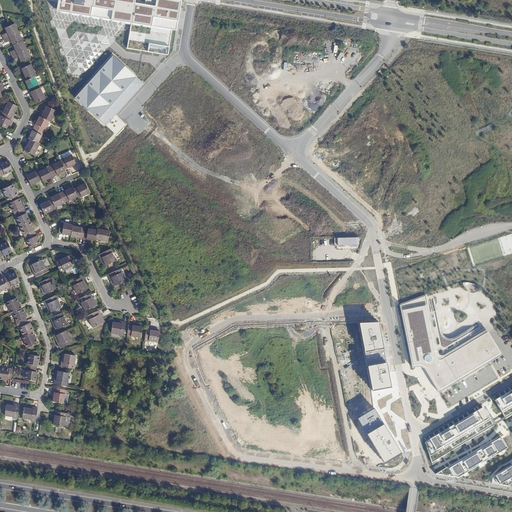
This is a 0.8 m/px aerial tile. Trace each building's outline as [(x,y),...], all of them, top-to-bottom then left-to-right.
[(180,0),(56,0),(55,10),(131,23),(127,47),(167,54),(171,29),(177,29),(180,0)] [(2,35),(4,39),(19,32),(15,23),(5,28),(7,33),(2,35)] [(19,32),(4,39),(5,43),(11,40),(13,45),(23,40),(19,32)] [(23,40),(13,45),(15,50),(10,52),(12,56),(27,49),(23,40)] [(27,49),(12,56),(13,60),(19,57),(21,62),(31,57),(27,49)] [(144,83),(113,55),(75,98),(105,125),(144,83)] [(21,69),(27,80),(35,76),(36,75),(31,64),(21,69)] [(27,80),(25,81),(29,89),(38,84),(35,76),(27,80)] [(40,87),(30,92),(32,95),(32,96),(35,103),(45,99),(40,87)] [(2,112),(12,117),(18,106),(8,101),(2,112)] [(46,106),(41,117),(49,121),(51,122),(56,111),(46,106)] [(0,125),(6,129),(12,117),(2,112),(0,117),(0,125)] [(41,117),(39,116),(34,127),(43,132),(49,121),(41,117)] [(43,132),(34,127),(28,138),(30,139),(38,143),(43,132)] [(38,143),(30,139),(24,150),(34,155),(40,144),(38,143)] [(60,159),(61,161),(65,169),(76,164),(71,154),(70,151),(61,154),(63,158),(60,159)] [(0,172),(1,176),(13,170),(8,161),(0,164),(0,172)] [(61,161),(50,166),(54,176),(66,171),(65,169),(61,161)] [(38,172),(42,180),(43,182),(54,176),(50,166),(38,172)] [(26,175),(31,185),(42,180),(38,172),(37,170),(26,175)] [(90,193),(85,183),(74,188),(77,197),(78,198),(90,193)] [(3,189),(8,200),(18,196),(12,184),(7,187),(3,189)] [(74,188),(73,187),(62,192),(66,202),(77,197),(74,188)] [(66,202),(62,192),(50,197),(51,199),(55,207),(66,202)] [(9,203),(15,215),(24,210),(19,199),(9,203)] [(51,199),(40,204),(44,214),(56,209),(55,207),(51,199)] [(20,226),(30,221),(24,210),(15,215),(20,226)] [(20,226),(25,237),(35,233),(30,221),(20,226)] [(73,224),(60,222),(58,233),(71,235),(72,226),(73,224)] [(72,226),(71,235),(71,236),(83,238),(85,228),(72,226)] [(97,230),(85,228),(83,238),(95,240),(95,239),(97,230)] [(109,231),(97,229),(97,230),(95,239),(108,241),(109,231)] [(25,237),(30,249),(40,244),(35,233),(25,237)] [(0,255),(1,257),(12,251),(7,242),(0,244),(0,255)] [(112,253),(110,249),(98,255),(100,258),(102,257),(106,266),(115,261),(111,253),(112,253)] [(58,258),(54,260),(59,270),(61,273),(64,271),(64,270),(72,266),(67,256),(59,260),(58,258)] [(36,273),(34,273),(36,277),(49,271),(47,267),(46,268),(42,260),(32,264),(36,273)] [(119,269),(108,274),(109,278),(111,277),(115,285),(124,281),(120,273),(121,272),(119,269)] [(20,282),(15,272),(4,278),(8,287),(20,282)] [(85,280),(83,276),(70,282),(72,286),(73,285),(77,294),(87,289),(83,281),(85,280)] [(42,285),(45,294),(56,289),(52,281),(53,280),(51,277),(38,283),(40,286),(42,285)] [(8,287),(4,278),(0,279),(0,292),(1,292),(0,291),(8,287)] [(345,288),(346,307),(374,306),(370,287),(345,288)] [(295,289),(296,308),(335,307),(334,288),(295,289)] [(334,288),(335,307),(346,307),(345,288),(334,288)] [(93,297),(91,293),(78,299),(80,303),(81,302),(85,311),(95,306),(91,298),(93,297)] [(57,295),(44,301),(45,304),(47,304),(51,312),(61,307),(57,299),(58,298),(57,295)] [(425,296),(400,305),(412,368),(415,367),(417,366),(419,367),(421,367),(423,368),(424,369),(425,371),(428,375),(438,392),(502,354),(500,352),(489,333),(485,327),(470,336),(454,346),(449,349),(443,353),(441,353),(436,357),(434,354),(437,352),(429,312),(425,296)] [(14,299),(6,302),(12,314),(13,313),(23,308),(22,308),(21,309),(16,298),(14,299)] [(15,322),(17,325),(27,320),(25,317),(26,317),(23,308),(13,313),(17,321),(15,322)] [(101,314),(99,310),(86,316),(88,320),(89,319),(93,328),(103,323),(99,315),(101,314)] [(437,311),(429,312),(437,352),(434,354),(436,357),(441,353),(440,354),(439,353),(439,352),(439,351),(439,350),(440,349),(442,349),(443,350),(443,352),(443,353),(449,349),(448,349),(447,348),(447,347),(452,344),(453,344),(454,345),(454,346),(470,336),(467,330),(453,338),(450,338),(446,337),(445,336),(442,334),(441,329),(437,311)] [(63,312),(50,318),(51,322),(53,321),(57,329),(67,324),(63,316),(65,316),(63,312)] [(27,320),(17,325),(19,328),(20,328),(23,336),(22,336),(32,332),(33,331),(29,323),(28,323),(27,320)] [(122,323),(113,322),(111,333),(120,334),(120,335),(124,336),(126,322),(122,321),(122,323)] [(358,321),(366,352),(383,349),(378,321),(358,321)] [(133,323),(129,322),(127,337),(131,337),(131,336),(140,337),(142,326),(133,325),(133,323)] [(313,339),(313,324),(296,325),(297,340),(313,339)] [(296,325),(263,326),(264,341),(297,340),(296,325)] [(263,326),(237,327),(233,329),(241,342),(264,341),(263,326)] [(147,327),(144,341),(148,342),(148,341),(157,342),(159,331),(150,330),(151,328),(147,327)] [(241,342),(233,329),(210,341),(218,354),(241,342)] [(60,344),(58,344),(60,348),(73,342),(71,338),(70,339),(66,331),(56,335),(60,344)] [(32,332),(22,336),(28,348),(37,343),(32,332)] [(218,354),(210,341),(194,350),(199,364),(218,354)] [(383,349),(366,352),(368,366),(386,363),(383,349)] [(26,366),(26,367),(36,368),(36,365),(38,365),(39,356),(29,354),(27,363),(26,363),(26,366)] [(60,366),(75,369),(75,365),(74,364),(76,355),(64,354),(63,363),(61,362),(60,366)] [(293,360),(280,360),(280,375),(294,375),(293,360)] [(322,360),(293,360),(294,375),(323,375),(322,360)] [(242,361),(222,372),(229,385),(246,376),(246,361),(242,361)] [(246,361),(246,376),(268,376),(268,361),(246,361)] [(368,366),(371,390),(391,387),(386,363),(368,366)] [(8,378),(11,379),(12,369),(9,368),(9,369),(0,368),(0,367),(0,378),(7,380),(8,378)] [(36,368),(26,367),(25,370),(26,370),(25,379),(35,381),(37,372),(35,371),(36,368)] [(53,383),(67,386),(68,382),(67,382),(68,373),(57,371),(56,380),(54,380),(53,383)] [(222,372),(205,381),(213,394),(229,385),(222,372)] [(67,390),(53,388),(52,392),(54,392),(52,401),(63,403),(65,394),(66,394),(67,390)] [(511,390),(502,396),(511,411),(511,390)] [(267,409),(267,394),(249,395),(249,410),(267,409)] [(286,409),(286,394),(267,394),(267,409),(286,409)] [(291,394),(286,394),(286,409),(290,409),(316,413),(318,398),(291,394)] [(511,413),(511,411),(502,396),(490,403),(499,421),(511,413)] [(336,400),(318,398),(316,413),(334,415),(336,400)] [(13,418),(17,419),(19,405),(16,404),(15,406),(6,404),(4,415),(13,417),(13,418)] [(31,421),(35,422),(37,408),(33,407),(33,409),(24,407),(22,418),(31,420),(31,421)] [(366,435),(384,425),(375,410),(374,407),(356,418),(366,435)] [(490,428),(480,409),(465,419),(474,437),(490,428)] [(68,413),(53,411),(52,414),(54,415),(53,424),(64,426),(66,417),(67,417),(68,413)] [(442,433),(451,451),(474,437),(465,419),(462,420),(442,433)] [(383,462),(400,452),(384,425),(366,435),(383,462)] [(259,430),(240,428),(232,432),(238,442),(257,445),(259,430)] [(272,447),(274,432),(259,430),(257,445),(272,447)] [(310,437),(284,433),(282,448),(308,452),(310,437)] [(431,463),(451,451),(442,433),(425,443),(428,450),(431,463)] [(500,436),(478,449),(485,461),(507,448),(500,436)] [(332,440),(310,437),(308,452),(330,454),(332,440)] [(351,442),(332,440),(330,454),(349,457),(351,442)] [(478,449),(462,459),(469,471),(485,461),(478,449)] [(462,459),(441,471),(435,475),(456,479),(469,471),(462,459)] [(511,471),(510,468),(490,480),(489,484),(508,487),(511,484),(511,471)]
